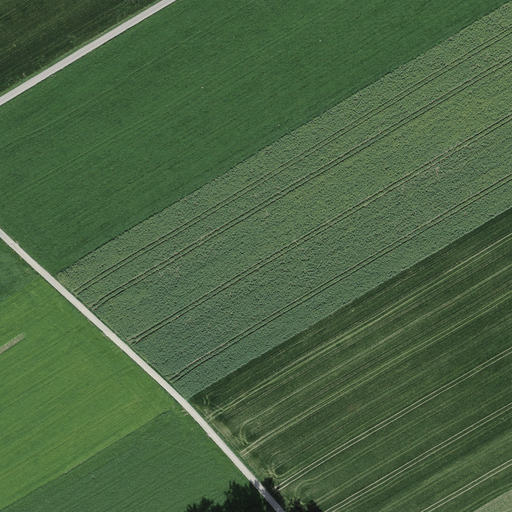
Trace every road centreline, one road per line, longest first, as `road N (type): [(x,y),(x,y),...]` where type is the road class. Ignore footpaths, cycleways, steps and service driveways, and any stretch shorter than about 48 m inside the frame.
road 1 (unclassified): [(280,511),(185,404),(0,232)]
road 2 (unclassified): [(171,0),(0,100)]
